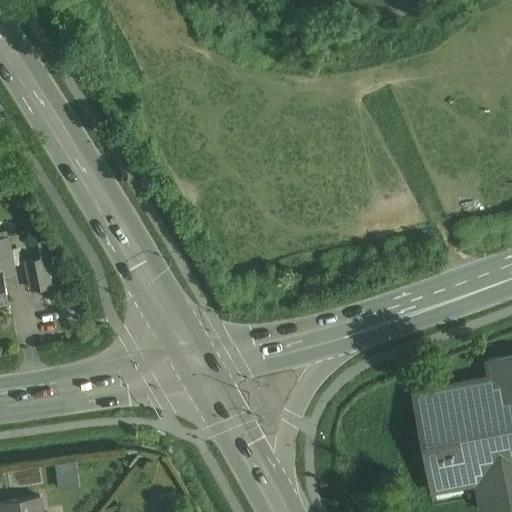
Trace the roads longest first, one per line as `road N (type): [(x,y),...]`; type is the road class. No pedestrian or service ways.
road 1 (primary): [(0,39),(204,368)]
road 2 (secondary): [(204,368),(0,400)]
road 3 (primary): [(290,511),(283,439),(311,376),(355,329)]
road 4 (secondary): [(355,329),(511,275)]
road 5 (primary): [(280,511),(204,368)]
road 6 (secondary): [(204,368),(355,329)]
